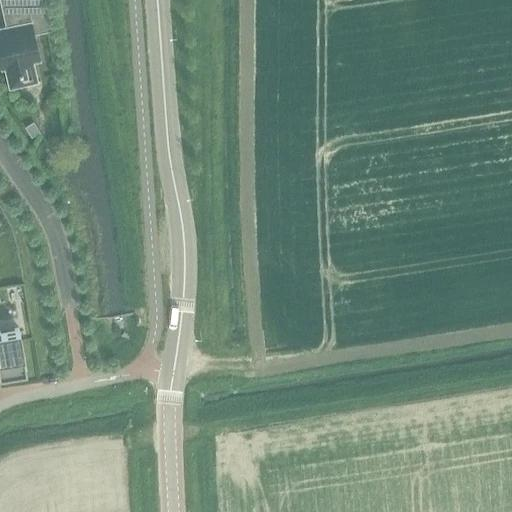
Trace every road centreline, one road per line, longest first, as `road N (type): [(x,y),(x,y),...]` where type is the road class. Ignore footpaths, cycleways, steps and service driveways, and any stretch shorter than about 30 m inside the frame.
road 1 (tertiary): [(172,511),(166,406),(179,337),(182,227),(155,0)]
road 2 (residential): [(72,336),(56,244),(0,147)]
